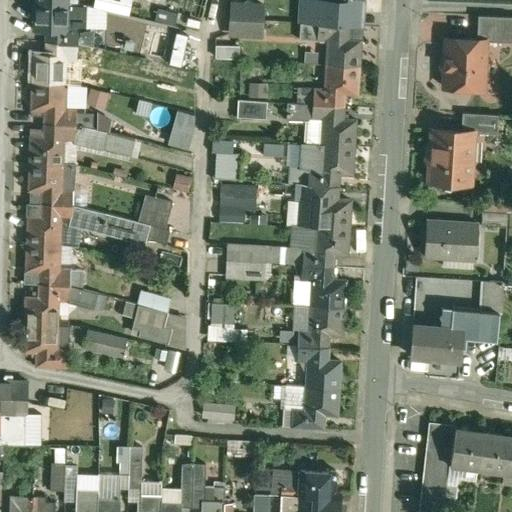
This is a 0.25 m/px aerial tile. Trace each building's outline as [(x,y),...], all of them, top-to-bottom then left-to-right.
[(67,0),(35,0),(35,25),(48,25),(47,38),(66,39),(66,23),(67,0)] [(129,0),(95,0),(95,3),(127,11),(129,0)] [(263,1),(253,0),(231,0),(230,14),(233,15),(262,16),(263,1)] [(329,0),(329,4),(301,3),(300,19),(348,21),(349,9),(362,10),(362,0),(329,0)] [(178,9),(158,4),(155,16),(175,21),(178,9)] [(511,13),(478,12),(477,36),(486,37),(486,38),(511,38),(511,13)] [(262,16),(233,15),(232,31),(261,32),(262,16)] [(348,21),(300,19),(299,35),(327,37),(325,61),(326,61),(326,60),(358,62),(361,22),(348,21)] [(77,24),(66,23),(66,39),(77,39),(77,24)] [(168,57),(178,60),(185,30),(175,28),(168,57)] [(477,36),(446,35),(445,50),(441,54),(441,64),(445,68),(444,83),(483,85),(486,38),(486,37),(477,36)] [(66,39),(47,38),(47,51),(34,51),(33,78),(64,79),(65,55),(66,39)] [(77,39),(66,39),(65,55),(76,55),(77,39)] [(214,40),(213,51),(236,52),(236,40),(214,40)] [(358,62),(326,60),(326,61),(325,85),(323,100),(343,101),(344,90),(357,91),(358,62)] [(248,77),(248,92),(265,92),(265,77),(248,77)] [(33,78),(32,78),(31,107),(44,107),(44,119),(74,120),(75,120),(75,108),(75,104),(64,104),(64,79),(33,78)] [(104,103),(108,87),(89,82),(85,98),(104,103)] [(183,102),(187,88),(169,83),(165,98),(183,102)] [(325,85),(314,84),(313,99),(323,100),(325,85)] [(265,96),(237,95),(236,111),(263,114),(265,96)] [(313,99),(287,98),(286,115),(306,116),(322,117),(323,100),(313,99)] [(343,101),(323,100),(322,117),(321,140),(353,143),(355,117),(342,116),(343,101)] [(186,144),(195,109),(174,104),(166,139),(186,144)] [(93,109),(75,108),(75,120),(92,124),(93,109)] [(498,111),(462,109),(461,127),(473,127),(473,129),(497,130),(498,111)] [(322,117),(306,116),(304,139),(321,140),(322,117)] [(74,120),(44,119),(44,126),(31,126),(30,158),(62,160),(63,135),(73,136),(74,136),(74,120)] [(75,120),(74,120),(74,136),(73,136),(72,138),(102,145),(106,128),(92,124),(75,120)] [(461,127),(433,125),(429,176),(469,179),(473,129),(473,127),(461,127)] [(132,134),(106,128),(102,145),(127,151),(132,134)] [(213,133),(212,171),(237,172),(238,147),(231,147),(231,134),(213,133)] [(282,148),(282,139),(263,138),(263,148),(282,148)] [(353,143),(321,140),(320,165),(319,181),(338,182),(338,169),(352,170),(353,143)] [(62,160),(30,158),(29,185),(42,186),(42,199),(72,200),(72,198),(93,200),(95,188),(72,184),(61,184),(62,160)] [(320,165),(308,164),(307,180),(319,181),(320,165)] [(120,174),(109,171),(108,172),(92,168),(91,175),(118,181),(120,174)] [(244,181),(220,180),(220,203),(243,204),(244,181)] [(319,181),(307,180),(306,194),(302,194),(300,221),(316,221),(348,222),(350,196),(337,195),(338,182),(319,181)] [(72,200),(42,199),(28,198),(28,200),(30,200),(30,211),(28,211),(27,239),(60,240),(60,216),(70,216),(69,220),(70,220),(71,218),(81,221),(81,223),(145,239),(146,234),(150,220),(109,209),(72,200)] [(507,209),(484,208),(482,218),(507,222),(507,209)] [(479,217),(429,212),(425,248),(475,253),(479,217)] [(169,225),(150,220),(146,234),(165,239),(169,225)] [(295,222),(282,221),(281,237),(293,238),(295,222)] [(348,222),(316,221),(314,245),(313,260),(333,262),(333,249),(347,250),(348,222)] [(60,240),(27,239),(26,266),(28,266),(28,277),(26,277),(26,278),(39,279),(59,280),(59,265),(60,240)] [(266,241),(227,239),(226,255),(265,257),(266,241)] [(314,245),(303,244),(302,260),(313,260),(314,245)] [(265,257),(226,255),(225,271),(265,273),(265,257)] [(313,260),(302,260),(301,275),(313,276),(313,260)] [(333,262),(313,260),(313,276),(311,301),(343,303),(345,276),(332,276),(333,262)] [(82,265),(59,265),(59,280),(69,281),(81,284),(82,265)] [(503,278),(490,277),(488,306),(498,307),(498,308),(501,309),(503,278)] [(59,280),(39,279),(39,291),(25,290),(24,319),(58,320),(59,296),(69,296),(69,281),(59,280)] [(81,284),(69,281),(69,296),(78,297),(77,299),(94,304),(98,288),(81,284)] [(171,292),(142,284),(138,298),(167,306),(171,292)] [(138,298),(125,295),(122,309),(134,312),(138,298)] [(207,334),(238,334),(239,321),(232,320),(232,296),(207,296),(207,334)] [(167,306),(138,298),(134,312),(132,322),(139,324),(138,329),(167,337),(171,323),(163,321),(167,306)] [(343,303),(311,301),(310,325),(309,341),(328,342),(329,330),(342,331),(343,303)] [(488,306),(453,302),(450,324),(462,326),(488,328),(496,329),(498,308),(498,307),(488,306)] [(58,320),(24,319),(24,346),(37,346),(36,361),(68,361),(68,344),(57,344),(58,320)] [(450,324),(413,321),(411,349),(460,352),(462,326),(450,324)] [(285,351),(295,351),(295,322),(276,322),(276,336),(285,336),(285,351)] [(310,325),(298,324),(298,340),(309,341),(310,325)] [(127,336),(87,326),(84,341),(123,350),(127,336)] [(496,329),(488,328),(487,338),(495,339),(496,329)] [(309,341),(298,340),(297,355),(308,356),(309,341)] [(328,342),(309,341),(308,356),(306,381),(338,383),(340,358),(327,357),(328,342)] [(25,376),(0,374),(0,432),(3,432),(4,407),(24,408),(25,376)] [(338,383),(306,381),(305,405),(294,405),(293,421),(323,422),(324,409),(337,409),(338,383)] [(200,396),(200,414),(233,414),(233,396),(200,396)] [(455,420),(429,416),(427,442),(450,445),(452,445),(455,423),(455,420)] [(482,427),(455,423),(452,445),(450,458),(477,462),(482,427)] [(508,431),(482,427),(477,462),(503,467),(508,431)] [(191,430),(175,429),(175,437),(191,438),(191,430)] [(511,431),(508,431),(503,467),(511,467),(511,431)] [(142,451),(143,442),(130,441),(130,451),(142,451)] [(450,445),(427,442),(426,455),(448,457),(450,445)] [(142,451),(130,451),(129,483),(141,484),(142,451)] [(48,483),(61,483),(62,456),(50,455),(48,483)] [(448,457),(426,455),(425,467),(447,469),(448,457)] [(194,458),(182,457),(181,484),(180,496),(180,502),(182,502),(192,502),(194,458)] [(206,458),(194,458),(192,502),(202,502),(203,496),(204,496),(205,481),(206,458)] [(477,462),(450,458),(448,476),(455,477),(458,469),(476,472),(477,462)] [(300,467),(273,465),(273,472),(271,484),(271,489),(282,489),(299,490),(299,489),(300,467)] [(329,467),(300,465),(300,467),(299,489),(312,490),(312,486),(334,487),(334,486),(335,473),(337,472),(338,468),(336,465),(332,465),(329,467)] [(447,469),(425,467),(423,478),(446,481),(447,469)] [(511,470),(502,470),(501,479),(511,478),(511,470)] [(273,472),(257,472),(257,483),(271,484),(273,472)] [(34,478),(22,478),(22,481),(21,491),(33,492),(34,478)] [(446,481),(423,478),(422,491),(445,493),(446,481)] [(22,481),(12,481),(11,511),(25,511),(25,497),(21,497),(21,491),(22,481)] [(204,496),(203,496),(202,502),(201,511),(223,511),(224,498),(225,482),(213,481),(213,497),(204,496)] [(213,481),(205,481),(204,496),(213,497),(213,481)] [(96,511),(97,484),(77,483),(76,506),(74,506),(73,511),(96,511)] [(181,484),(161,483),(161,490),(161,496),(180,496),(181,484)] [(118,511),(120,494),(98,493),(98,484),(97,484),(96,511),(118,511)] [(334,487),(312,486),(312,490),(310,511),(339,511),(340,487),(334,486),(334,487)] [(161,490),(138,489),(137,511),(159,511),(161,496),(161,490)] [(299,490),(282,489),(281,511),(285,511),(310,511),(312,490),(299,489),(299,490)] [(33,492),(21,491),(21,497),(25,497),(25,511),(33,511),(33,492)] [(445,493),(422,491),(421,502),(443,505),(445,493)] [(45,492),(33,492),(33,511),(53,511),(54,505),(48,504),(48,497),(45,497),(45,492)] [(180,496),(161,496),(159,511),(181,511),(182,502),(180,502),(180,496)] [(236,498),(224,498),(223,511),(231,511),(232,504),(236,504),(236,498)] [(442,511),(443,505),(421,502),(419,511),(442,511)]
